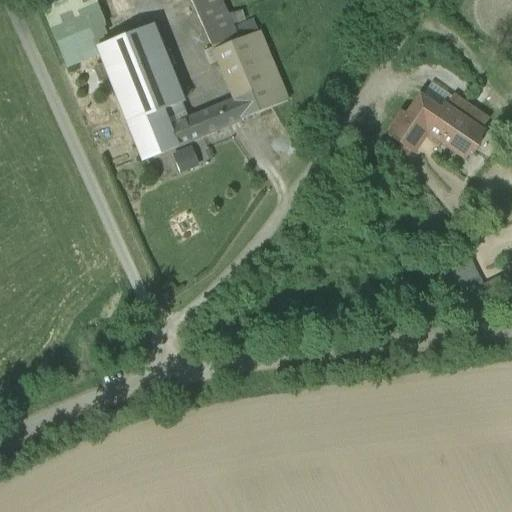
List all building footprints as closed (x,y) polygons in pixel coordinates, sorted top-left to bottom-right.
[(90,30),(79,8),(75,0),(38,0),(57,44),(90,30)] [(189,0),(233,101),(241,121),(287,102),(253,21),(233,30),(219,0),(162,0),(163,3),(168,0),(189,0)] [(90,30),(91,29),(105,23),(95,1),(79,8),(90,30)] [(91,29),(90,30),(57,44),(67,69),(101,55),(98,50),(91,29)] [(101,55),(129,125),(161,112),(165,121),(185,113),(151,30),(98,50),(101,55)] [(431,83),(420,99),(440,113),(443,108),(445,109),(453,97),(431,83)] [(453,97),(445,109),(479,132),(487,121),(453,97)] [(426,132),(464,159),(469,151),(473,154),(480,144),(476,142),(481,134),(479,132),(445,109),(443,108),(440,113),(420,99),(406,119),(426,132)] [(233,101),(219,107),(227,127),(241,121),(233,101)] [(176,148),(227,127),(219,107),(168,128),(176,148)] [(161,112),(129,125),(144,161),(176,148),(168,128),(165,121),(161,112)] [(389,137),(410,151),(412,152),(426,132),(406,119),(401,116),(388,135),(389,137)] [(410,151),(389,137),(381,148),(402,162),(410,151)] [(187,150),(175,155),(180,170),(193,165),(187,150)] [(432,282),(445,306),(484,286),(479,277),(472,262),(432,282)] [(493,270),(479,277),(484,286),(487,292),(500,285),(493,270)]
